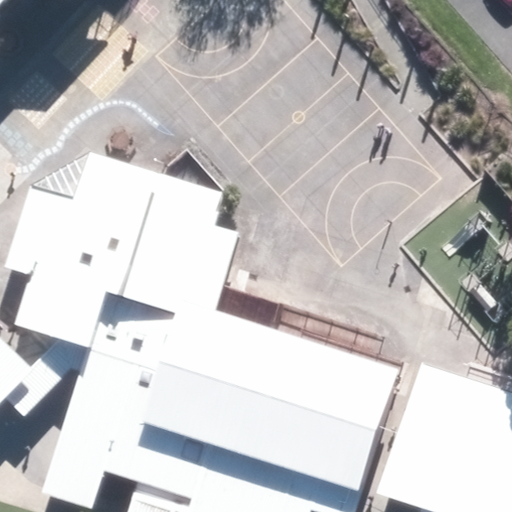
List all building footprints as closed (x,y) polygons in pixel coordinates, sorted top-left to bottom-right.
[(0,0),(0,33),(30,0),(0,0)] [(100,161),(31,197),(12,247),(38,254),(23,307),(80,322),(39,474),(105,492),(99,511),(286,511),(299,464),(361,481),(395,354),(275,323),(285,288),(206,267),(226,195),(100,161)] [(511,236),(424,217),(397,334),(511,360),(511,236)] [(0,366),(0,434),(34,402),(0,366)] [(511,511),(511,453),(425,428),(400,511),(511,511)]
